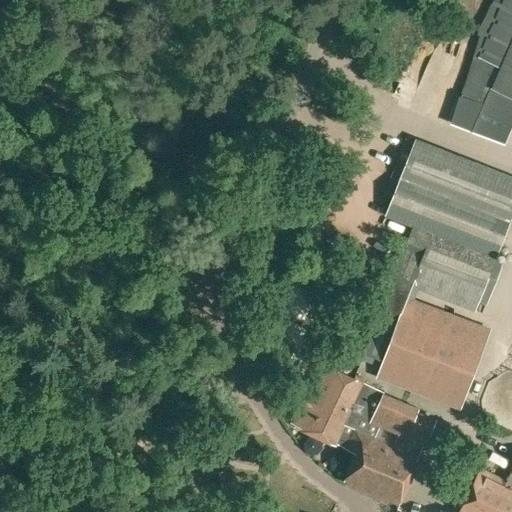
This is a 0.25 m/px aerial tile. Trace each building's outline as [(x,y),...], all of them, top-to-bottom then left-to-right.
[(483,31),(463,93),(486,103),(493,86),(511,94),(511,0),(497,0),(486,27),(483,31)] [(383,306),(365,353),(383,360),(387,362),(383,371),(395,376),(399,366),(408,370),(402,386),(424,394),(427,393),(456,404),(460,403),(471,374),(471,373),(470,370),(474,359),(478,356),(488,329),(407,297),(411,284),(416,286),(419,281),(477,304),(511,215),(511,176),(415,139),(385,215),(414,225),(406,247),(398,244),(386,276),(376,303),(383,306)] [(338,265),(310,253),(298,279),(326,291),(338,265)] [(320,363),(292,422),(336,443),(337,440),(344,444),(343,446),(359,453),(347,480),(396,500),(398,501),(405,485),(420,453),(425,441),(427,441),(437,418),(419,411),(420,408),(403,401),(405,397),(384,388),(382,391),(337,369),(336,371),(320,363)] [(511,511),(511,468),(511,470),(511,474),(508,482),(480,468),(458,511),(511,511)]
